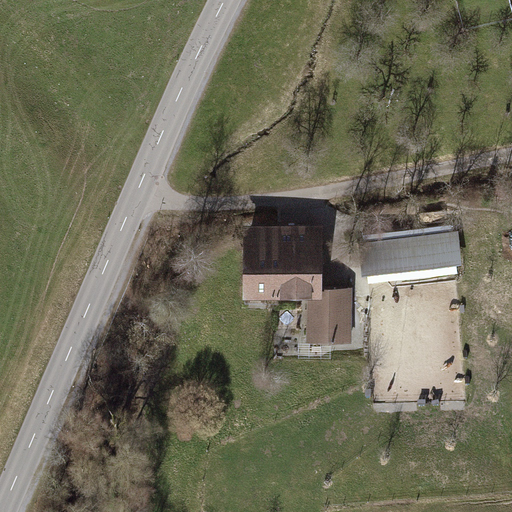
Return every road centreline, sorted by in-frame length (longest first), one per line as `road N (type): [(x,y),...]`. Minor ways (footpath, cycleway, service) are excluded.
road 1 (residential): [(511,155),(271,200),(191,202),(139,188)]
road 2 (tertiary): [(3,511),(139,188)]
road 3 (tertiary): [(139,188),(224,0)]
